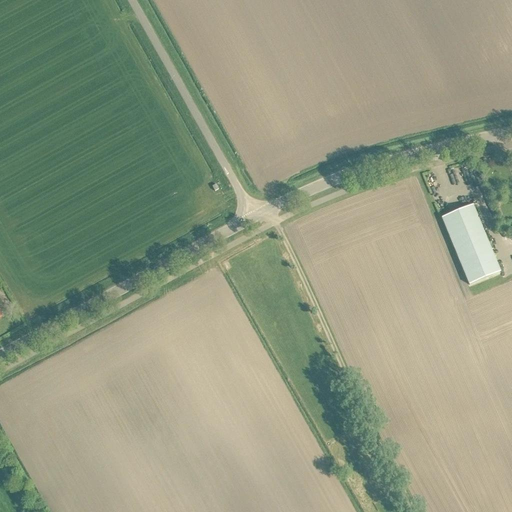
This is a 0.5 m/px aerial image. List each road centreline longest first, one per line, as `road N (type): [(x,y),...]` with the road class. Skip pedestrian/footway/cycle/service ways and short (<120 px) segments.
road 1 (secondary): [(0,353),(255,216)]
road 2 (secondary): [(255,216),(378,163),(511,133)]
road 3 (unclassified): [(255,216),(133,0)]
